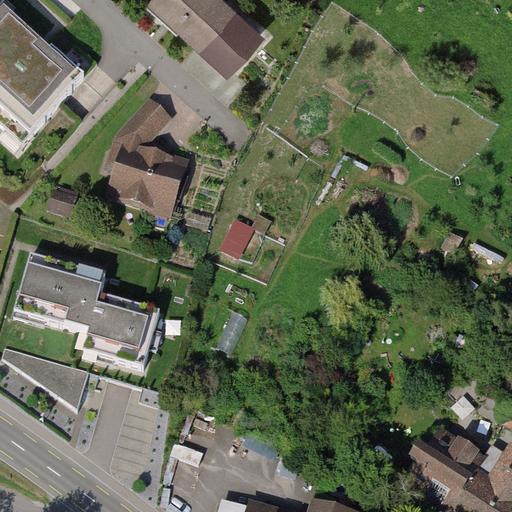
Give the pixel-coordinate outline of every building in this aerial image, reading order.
[(11,0),(0,0),(0,116),(34,146),(96,76),(11,0)] [(239,0),(146,0),(203,51),(245,5),(239,0)] [(178,116),(153,98),(119,136),(109,171),(124,180),(112,199),(179,226),(198,163),(153,150),(178,116)] [(118,283),(31,259),(15,313),(95,335),(89,354),(153,371),(169,314),(114,299),(118,283)] [(511,511),(511,456),(506,467),(447,432),(415,486),(457,511),(511,511)] [(313,511),(279,511),(251,504),(248,511),(354,511),(316,501),(313,511)]
